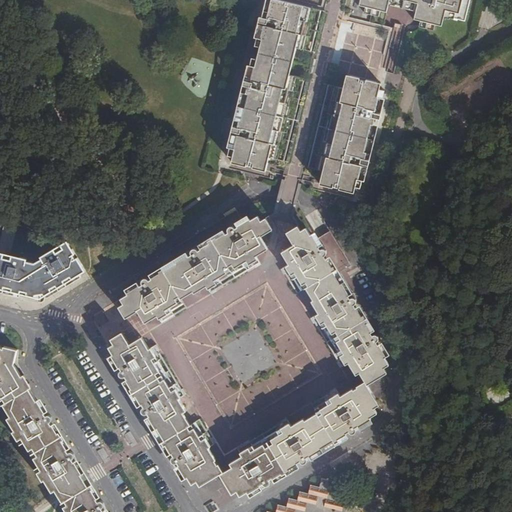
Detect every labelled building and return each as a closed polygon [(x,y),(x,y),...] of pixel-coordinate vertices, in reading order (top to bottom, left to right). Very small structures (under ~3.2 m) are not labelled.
[(258,0),(257,5),(241,1),(241,4),(264,10),(262,17),(261,17),(259,21),(264,23),(262,31),(264,32),(262,39),(258,37),(256,46),(261,47),(258,59),(253,58),(251,65),(256,66),(254,73),(252,72),(250,81),(245,80),(244,86),(248,87),(239,126),(234,125),(233,131),(238,132),(236,140),(238,141),(236,148),(231,147),(229,155),(234,156),(232,162),(236,163),(234,169),(252,173),(273,179),(275,173),(294,178),(311,182),(310,187),(349,197),(350,191),(354,192),(356,186),(360,187),(362,179),(358,178),(359,172),(362,172),(364,164),(368,165),(370,159),(365,158),(375,118),(379,119),(381,113),(376,112),(378,104),(375,104),(377,97),(382,98),(384,91),(379,89),(394,28),(384,25),(389,4),(395,6),(396,4),(411,7),(411,9),(417,11),(416,19),(422,21),(420,26),(434,29),(435,24),(442,25),(444,17),(449,19),(450,17),(457,19),(458,18),(466,19),(470,0),(258,0)] [(128,289),(117,295),(120,301),(115,303),(123,316),(135,309),(141,320),(154,313),(160,322),(166,318),(165,316),(184,306),(178,297),(190,289),(191,291),(204,284),(208,292),(214,289),(213,288),(252,265),(253,266),(258,263),(253,254),(265,247),(257,235),(270,228),(262,216),(257,219),(253,213),(241,220),(241,219),(232,223),(231,220),(228,221),(226,223),(224,225),(223,226),(222,228),(222,229),(223,231),(220,233),(220,231),(210,236),(209,235),(201,239),(202,241),(194,246),(195,248),(193,249),(191,248),(190,247),(188,247),(183,249),(185,251),(173,259),(173,261),(162,267),(160,265),(156,267),(157,269),(149,274),(150,275),(145,278),(144,276),(143,275),(141,275),(133,279),(135,282),(127,286),(128,289)] [(356,370),(362,378),(382,365),(379,360),(384,357),(376,344),(384,340),(381,335),(379,333),(377,333),(375,333),(373,330),(374,329),(368,320),(370,319),(366,312),(364,312),(359,305),(357,306),(356,303),(357,301),(358,298),(353,291),(352,291),(349,292),(346,287),(347,286),(343,279),(341,280),(335,270),(337,268),(335,264),(332,265),(327,256),(325,257),(324,255),(326,252),(326,249),(322,242),(317,244),(313,236),(311,237),(305,226),(299,230),(295,225),(284,231),(291,244),(278,250),(286,263),(277,268),(280,274),(282,274),(293,292),(303,287),(310,299),(308,301),(315,314),(306,319),(309,324),(311,323),(335,361),(333,362),(335,367),(345,362),(351,373),(356,370)] [(79,274),(85,270),(68,241),(67,241),(63,240),(49,249),(33,258),(35,260),(27,265),(19,263),(19,261),(0,256),(0,292),(2,293),(4,285),(11,287),(10,290),(34,297),(35,294),(43,293),(44,295),(64,282),(63,279),(70,275),(73,281),(81,277),(79,274)] [(201,484),(221,472),(217,463),(215,464),(212,460),(214,459),(207,447),(214,442),(211,437),(209,438),(198,419),(189,425),(186,420),(182,412),(184,411),(176,396),(183,392),(180,386),(178,387),(154,349),(156,347),(153,342),(146,346),(139,334),(126,341),(119,329),(108,336),(111,342),(105,345),(113,357),(111,358),(116,366),(114,367),(117,375),(118,375),(120,376),(121,376),(123,376),(124,375),(126,378),(125,379),(130,388),(128,389),(132,397),(135,396),(140,404),(142,403),(144,407),(143,408),(142,409),(141,410),(141,412),(145,419),(150,417),(156,428),(158,427),(163,434),(166,439),(163,440),(165,445),(167,444),(172,452),(174,452),(176,455),(174,456),(172,457),(173,458),(173,459),(177,466),(180,464),(184,472),(186,471),(193,482),(198,479),(201,484)] [(0,400),(4,398),(6,403),(4,404),(11,416),(8,418),(16,430),(13,431),(18,440),(22,438),(29,449),(33,447),(38,456),(35,457),(42,470),(38,472),(43,480),(45,479),(52,491),(55,489),(59,497),(62,501),(65,500),(67,504),(64,507),(66,511),(110,511),(108,508),(104,511),(102,507),(103,506),(104,503),(102,502),(101,501),(98,501),(97,498),(98,497),(93,489),(94,488),(92,484),(91,485),(88,480),(77,461),(75,462),(73,459),(74,457),(75,455),(74,453),(73,452),(71,452),(69,452),(67,449),(68,448),(63,441),(65,439),(60,432),(59,432),(54,424),(52,424),(50,422),(52,421),(52,419),(52,417),(50,416),(48,415),(46,416),(44,413),(46,412),(39,400),(37,401),(29,388),(32,386),(25,374),(22,376),(14,363),(18,349),(5,346),(4,349),(3,347),(1,346),(0,346),(0,400)] [(230,467),(221,472),(233,492),(239,488),(242,493),(253,487),(255,489),(262,485),(264,487),(271,483),(272,481),(272,480),(272,478),(271,477),(273,476),(274,477),(283,472),(284,474),(291,470),(290,468),(298,463),(298,462),(301,461),(302,461),(304,462),(306,462),(307,461),(312,458),(310,454),(320,449),(317,445),(329,438),(331,440),(334,438),(333,436),(341,431),(340,429),(344,428),(345,429),(346,429),(348,430),(356,425),(353,421),(361,416),(360,414),(371,407),(368,402),(374,399),(362,378),(354,383),(355,384),(350,387),(350,386),(337,393),(332,385),(327,388),(329,390),(309,402),(315,411),(302,419),(301,417),(288,425),(283,416),(278,420),(279,422),(241,445),(240,443),(234,446),(239,456),(227,463),(230,467)] [(365,511),(368,503),(358,500),(360,492),(343,488),(345,479),(327,475),(325,483),(317,481),(314,490),(306,488),(304,496),(295,494),(293,502),(286,500),(284,508),(275,506),(273,511),(365,511)] [(206,504),(209,511),(216,509),(213,501),(206,504)]
